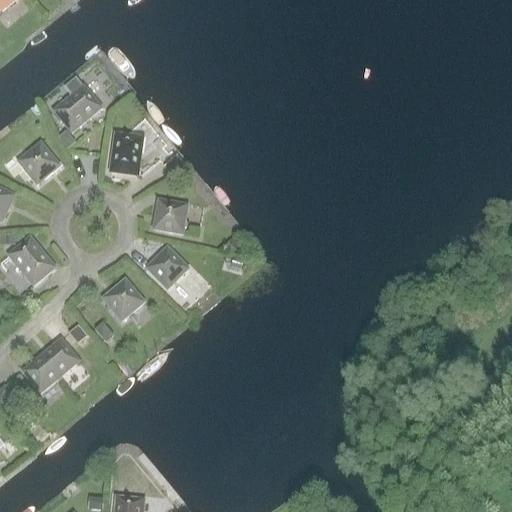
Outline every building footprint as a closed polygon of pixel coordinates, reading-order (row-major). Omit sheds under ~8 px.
[(0,0),(0,14),(17,0),(0,0)] [(54,114),(71,136),(101,111),(76,80),(64,90),(71,99),(54,114)] [(58,141),(68,152),(76,146),(66,134),(58,141)] [(111,175),(138,179),(143,140),(116,136),(111,175)] [(41,146),(19,165),(37,187),(60,169),(41,146)] [(163,170),(172,181),(187,169),(178,158),(163,170)] [(15,199),(0,191),(0,223),(2,225),(15,199)] [(187,209),(159,203),(153,232),(182,237),(187,209)] [(1,249),(15,248),(14,238),(0,239),(1,249)] [(34,288),(55,271),(30,241),(9,258),(34,288)] [(232,242),(225,249),(236,259),(243,252),(232,242)] [(168,251),(147,272),(168,292),(188,272),(168,251)] [(243,263),(233,261),(231,270),(240,272),(243,263)] [(126,283),(103,302),(122,324),(144,305),(126,283)] [(94,332),(106,345),(113,339),(102,326),(94,332)] [(76,331),(67,338),(76,348),(85,341),(76,331)] [(42,359),(60,380),(79,364),(61,343),(42,359)] [(40,396),(60,380),(42,359),(23,375),(40,396)] [(0,404),(3,408),(14,399),(5,389),(0,392),(0,404)] [(115,511),(143,511),(144,503),(117,500),(115,511)] [(103,511),(104,501),(92,501),(90,511),(103,511)]
